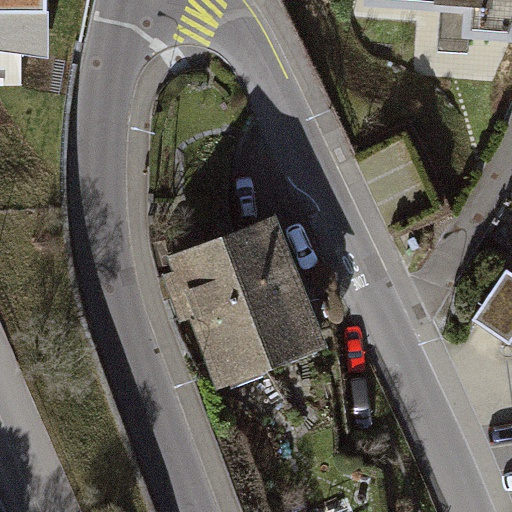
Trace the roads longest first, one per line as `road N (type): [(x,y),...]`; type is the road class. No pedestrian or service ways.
road 1 (residential): [(479,511),(266,85),(227,31),(183,0)]
road 2 (tertiary): [(128,0),(108,76),(100,170),(107,247),(128,337),(192,511)]
